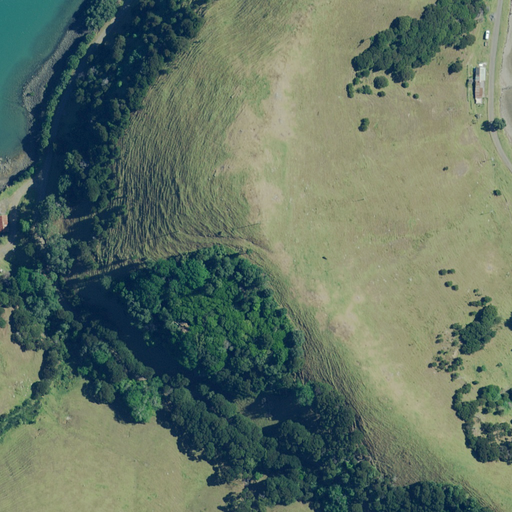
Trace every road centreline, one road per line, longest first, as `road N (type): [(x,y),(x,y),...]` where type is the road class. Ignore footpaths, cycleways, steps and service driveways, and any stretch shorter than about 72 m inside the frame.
road 1 (unclassified): [(50,160),(75,82),(128,0)]
road 2 (unclassified): [(502,0),(492,82),(511,159)]
